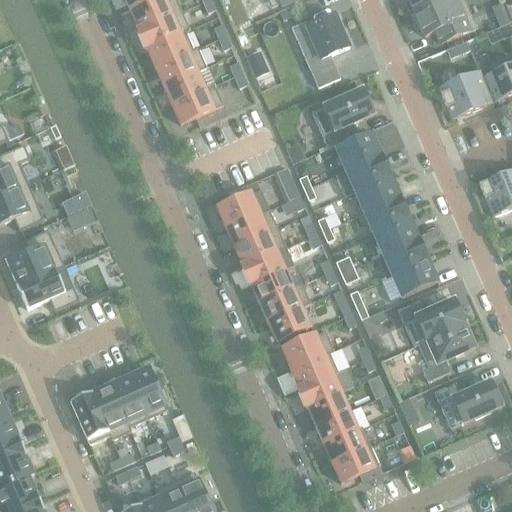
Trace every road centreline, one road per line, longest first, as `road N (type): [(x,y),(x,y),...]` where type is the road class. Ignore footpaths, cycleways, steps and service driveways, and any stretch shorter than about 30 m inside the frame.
road 1 (residential): [(306,511),(78,0)]
road 2 (residential): [(443,173),(367,0)]
road 3 (residential): [(511,331),(443,173)]
road 4 (residential): [(95,511),(33,367)]
road 5 (residential): [(511,458),(387,511)]
